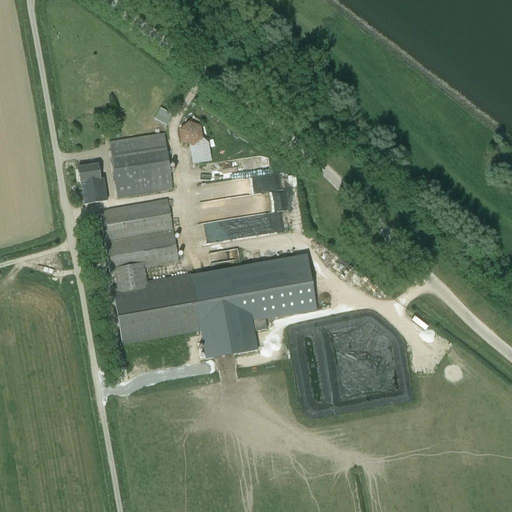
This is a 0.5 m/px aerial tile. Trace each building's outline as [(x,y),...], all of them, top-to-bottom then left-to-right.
[(166,125),(171,113),(157,108),(153,120),(166,125)] [(202,139),(201,127),(188,122),(179,130),(181,143),(190,147),(189,147),(192,165),(211,162),(208,144),(202,139)] [(117,199),(173,191),(164,134),(109,142),(117,199)] [(100,180),(98,165),(77,168),(80,184),(81,184),(84,205),(107,201),(103,179),(100,180)] [(228,189),(211,193),(212,198),(229,195),(228,189)] [(282,193),(226,201),(228,220),(198,224),(201,243),(287,231),(282,193)] [(112,294),(122,346),(200,332),(190,274),(146,282),(144,269),(179,262),(168,200),(99,211),(110,275),(114,274),(117,293),(112,294)] [(306,254),(190,274),(208,376),(265,364),(259,334),(269,332),(267,318),(315,311),(306,254)]
